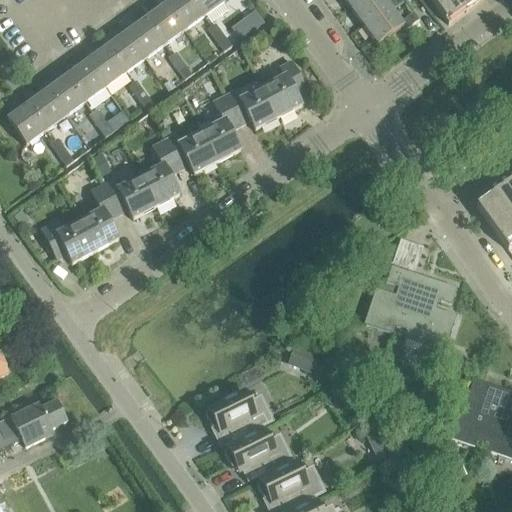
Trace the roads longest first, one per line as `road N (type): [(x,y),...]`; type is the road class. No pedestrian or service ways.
road 1 (residential): [(69,331),(366,110)]
road 2 (residential): [(201,511),(69,331)]
road 3 (residential): [(366,110),(511,6)]
road 4 (residential): [(366,110),(286,0)]
road 5 (residential): [(442,214),(366,110)]
